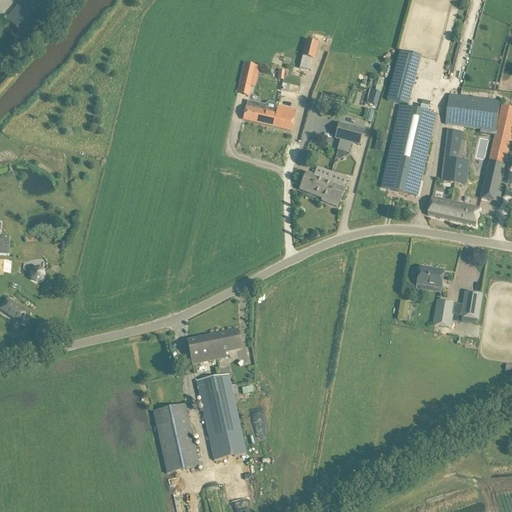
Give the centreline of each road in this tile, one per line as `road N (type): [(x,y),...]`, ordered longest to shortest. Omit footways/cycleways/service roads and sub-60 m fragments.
road 1 (unclassified): [(0,360),(166,322),(349,235),(422,231),(511,246)]
road 2 (track): [(324,511),(511,407)]
